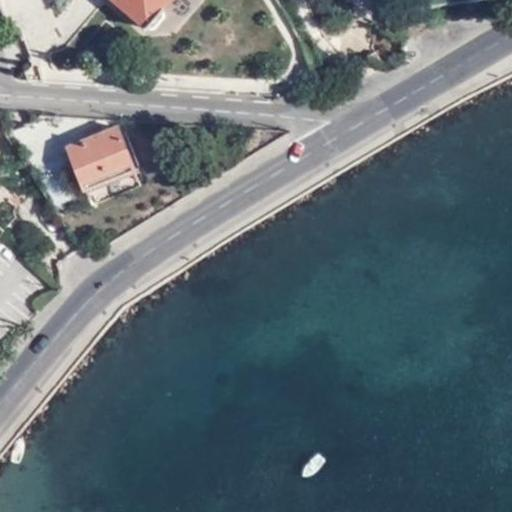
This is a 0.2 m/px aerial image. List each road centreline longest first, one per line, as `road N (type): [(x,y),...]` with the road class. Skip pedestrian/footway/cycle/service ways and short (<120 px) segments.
road 1 (secondary): [(0,396),(54,329),(142,249),(342,133)]
road 2 (residential): [(0,94),(295,111),(342,133)]
road 3 (secondary): [(342,133),(511,32)]
